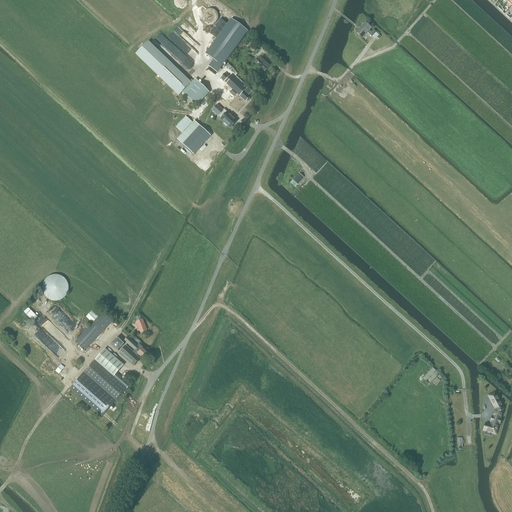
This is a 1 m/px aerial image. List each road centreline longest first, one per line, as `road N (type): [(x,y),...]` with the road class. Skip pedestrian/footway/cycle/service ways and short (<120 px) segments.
road 1 (unclassified): [(187,339),(336,0)]
road 2 (track): [(433,511),(418,482),(239,317),(214,305),(191,331)]
road 3 (track): [(15,469),(71,468),(117,447),(155,376)]
road 4 (track): [(103,344),(31,433),(15,469),(0,468)]
